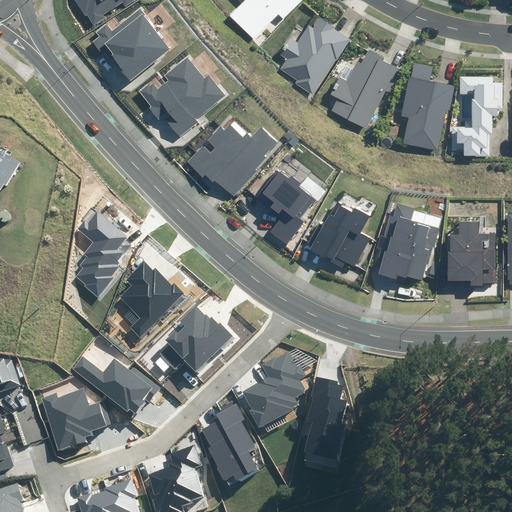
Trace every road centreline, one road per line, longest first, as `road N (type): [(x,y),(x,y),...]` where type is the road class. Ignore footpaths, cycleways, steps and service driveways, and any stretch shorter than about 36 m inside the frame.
road 1 (secondary): [(54,65),(201,231),(291,304)]
road 2 (residential): [(291,304),(151,447),(49,479)]
road 3 (secondary): [(291,304),(365,332),(511,340)]
road 4 (residential): [(385,0),(448,26),(511,36)]
